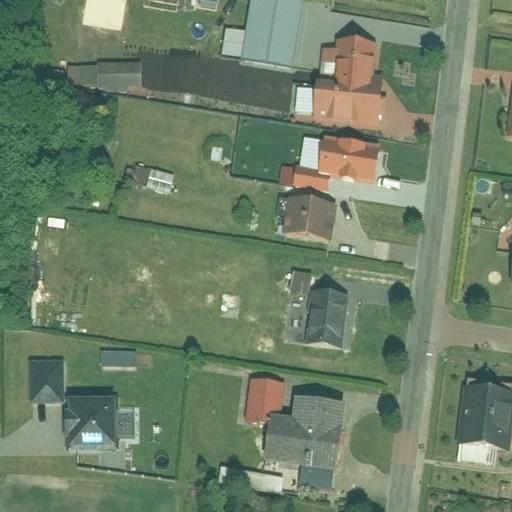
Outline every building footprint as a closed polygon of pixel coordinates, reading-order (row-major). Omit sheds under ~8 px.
[(278,0),(250,0),(240,63),(291,72),(303,4),(278,0)] [(311,81),(308,127),(379,132),(382,89),(372,88),(375,47),(333,43),(332,52),(322,51),(320,82),(311,81)] [(129,92),(140,91),(140,67),(96,68),(97,92),(107,92),(107,98),(129,97),(129,92)] [(321,182),(371,191),(378,154),(328,145),(321,182)] [(151,192),(172,196),(175,178),(154,175),(151,192)] [(339,212),(289,205),(284,239),(334,246),(339,212)] [(312,296),(305,349),(339,353),(346,300),(312,296)] [(30,407),(61,406),(61,364),(29,365),(30,407)] [(461,390),(455,448),(506,453),(511,395),(461,390)] [(66,439),(66,453),(115,453),(115,401),(66,401),(66,414),(62,414),(62,439),(66,439)] [(294,407),(291,428),(269,425),(263,470),(337,480),(345,414),(294,407)]
